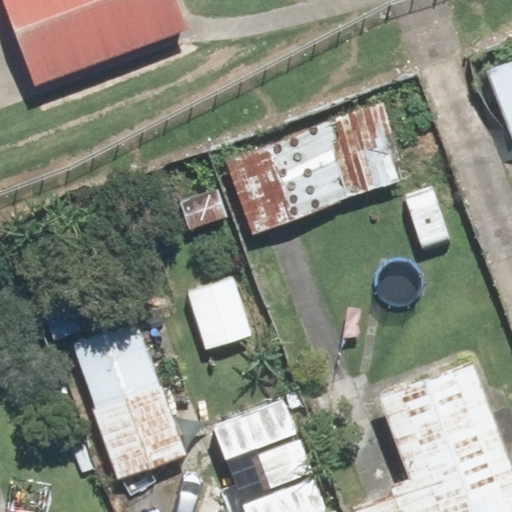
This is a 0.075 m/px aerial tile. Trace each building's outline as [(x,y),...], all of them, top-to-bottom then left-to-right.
[(10,0),(47,91),(201,31),(188,0),(10,0)] [(511,53),(486,63),(511,133),(511,53)] [(375,98),(224,154),(252,231),(404,175),(375,98)] [(438,183),(403,192),(417,242),(452,232),(438,183)] [(137,292),(66,314),(116,472),(187,450),(137,292)] [(511,511),(511,459),(469,352),(382,386),(417,474),(351,501),(355,511),(511,511)] [(342,511),(339,502),(330,505),(288,392),(214,419),(228,459),(255,449),(270,488),(241,499),(246,511),(342,511)]
